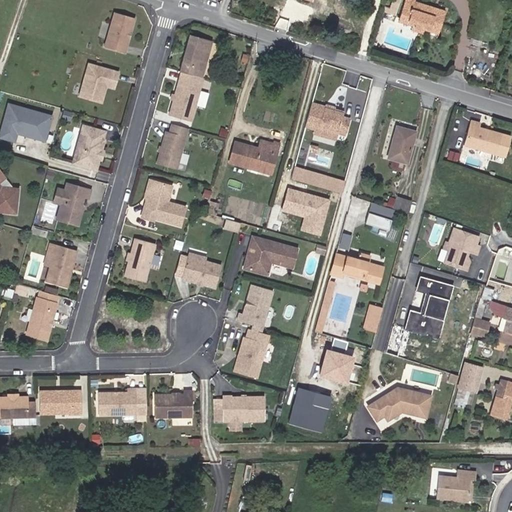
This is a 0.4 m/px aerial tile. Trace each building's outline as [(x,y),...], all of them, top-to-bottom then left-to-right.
[(396,15),(401,0),(393,0),(391,8),(387,6),(385,11),(396,15)] [(438,33),(445,11),(415,2),(415,0),(406,0),(400,21),(414,26),(413,29),(423,32),(424,28),(438,33)] [(137,19),(117,13),(105,49),(125,55),(130,40),(129,38),(130,35),(133,34),(137,19)] [(211,41),(189,36),(184,52),(186,52),(185,56),(183,55),(179,72),(181,73),(201,78),(211,41)] [(119,75),(89,66),(79,100),(101,106),(105,94),(103,91),(104,89),(114,92),(119,75)] [(201,78),(181,73),(169,116),(190,122),(202,79),(201,78)] [(52,115),(7,102),(0,128),(0,137),(15,142),(18,134),(44,141),(52,115)] [(325,110),(312,106),(306,126),(318,130),(339,136),(340,132),(348,134),(352,121),(344,119),(345,116),(325,110)] [(326,106),(325,110),(345,116),(346,113),(336,110),(336,108),(326,106)] [(480,127),(481,123),(471,120),(463,145),(504,157),(510,136),(480,127)] [(169,133),(165,132),(156,165),(170,169),(174,166),(177,167),(188,129),(171,125),(169,133)] [(408,163),(416,132),(397,127),(388,158),(392,159),(405,163),(406,163),(408,163)] [(104,136),(82,129),(79,137),(86,139),(81,158),(74,156),(71,167),(95,174),(98,164),(96,162),(98,155),(101,154),(104,144),(102,143),(104,136)] [(339,136),(318,130),(316,137),(337,142),(339,136)] [(236,141),(230,161),(247,166),(248,163),(264,168),(269,151),(276,153),(278,145),(261,140),(259,148),(236,141)] [(405,163),(392,159),(390,166),(403,170),(405,163)] [(343,180),(294,166),(291,177),(340,192),(343,180)] [(0,189),(0,182),(4,180),(0,175),(0,212),(15,215),(17,191),(0,189)] [(152,182),(148,198),(149,202),(147,209),(143,208),(141,219),(150,221),(151,219),(179,227),(185,208),(168,203),(172,187),(152,182)] [(90,192),(65,185),(63,191),(60,206),(55,220),(77,226),(81,213),(79,210),(80,208),(82,199),(88,201),(90,192)] [(329,199),(288,187),(281,210),(302,217),(299,229),(319,235),(329,199)] [(60,206),(63,191),(56,189),(52,204),(60,206)] [(212,193),(205,191),(203,198),(211,200),(212,193)] [(398,197),(394,208),(409,213),(412,201),(398,197)] [(211,200),(207,213),(213,215),(217,202),(211,200)] [(387,228),(391,206),(368,202),(364,224),(387,228)] [(446,244),(445,249),(448,250),(444,263),(463,270),(465,263),(466,260),(465,256),(468,254),(477,257),(479,250),(474,249),(478,237),(454,229),(450,245),(446,244)] [(42,238),(43,232),(36,230),(34,236),(42,238)] [(343,232),(338,246),(347,248),(351,234),(343,232)] [(256,238),(252,237),(247,255),(254,257),(255,253),(252,252),(256,238)] [(254,257),(247,255),(244,269),(267,275),(270,262),(293,268),(298,249),(256,238),(252,252),(255,253),(254,257)] [(133,239),(128,256),(131,256),(129,261),(127,261),(122,277),(143,283),(154,245),(133,239)] [(53,254),(49,268),(44,283),(65,289),(69,276),(67,273),(68,270),(71,268),(76,251),(49,243),(47,252),(53,254)] [(327,247),(318,244),(316,252),(325,254),(327,247)] [(53,254),(47,252),(42,266),(49,268),(53,254)] [(206,257),(188,252),(187,256),(205,261),(206,257)] [(358,258),(346,255),(346,257),(337,254),(332,273),(343,276),(344,271),(364,276),(363,278),(379,282),(383,267),(369,263),(371,256),(359,253),(359,254),(358,258)] [(205,261),(187,256),(181,278),(197,282),(202,284),(216,287),(222,265),(205,261)] [(452,287),(418,277),(416,286),(429,289),(421,315),(409,311),(404,330),(437,339),(452,287)] [(330,279),(315,329),(321,331),(336,281),(330,279)] [(272,290),(247,283),(243,298),(247,299),(247,300),(245,306),(243,314),(236,312),(233,320),(253,326),(252,330),(261,333),(272,290)] [(10,306),(14,292),(7,289),(3,304),(10,306)] [(52,322),(56,305),(55,304),(57,297),(39,292),(37,299),(35,299),(26,336),(46,341),(50,328),(48,326),(49,323),(52,322)] [(511,306),(492,301),(490,307),(495,316),(507,320),(511,321),(511,328),(511,333),(511,306)] [(366,329),(376,332),(383,307),(373,304),(366,329)] [(485,336),(489,321),(474,317),(470,332),(485,336)] [(252,330),(248,329),(245,338),(242,337),(237,355),(240,356),(236,373),(255,379),(260,361),(256,360),(261,343),(265,344),(267,335),(261,333),(252,330)] [(265,344),(261,343),(256,360),(260,361),(265,344)] [(240,356),(237,355),(232,372),(236,373),(240,356)] [(464,380),(469,364),(465,363),(460,379),(464,380)] [(464,380),(457,406),(464,408),(465,402),(467,403),(471,390),(477,392),(483,368),(469,364),(464,380)] [(511,400),(511,381),(501,378),(499,385),(497,384),(496,388),(498,389),(491,414),(507,418),(511,401),(511,400)] [(434,391),(402,382),(391,389),(392,390),(390,392),(389,390),(369,402),(377,416),(385,411),(388,417),(402,408),(427,416),(434,391)] [(297,386),(286,423),(319,433),(330,396),(297,386)] [(115,392),(97,392),(98,415),(137,415),(136,388),(127,388),(128,391),(118,392),(118,394),(115,394),(115,392)] [(55,391),(39,391),(40,414),(69,413),(73,409),(73,405),(81,404),(80,390),(60,390),(59,392),(56,392),(55,391)] [(172,394),(153,394),(153,418),(191,418),(191,391),(182,391),(182,394),(179,394),(178,392),(177,392),(177,396),(174,396),(172,394)] [(222,409),(222,423),(227,422),(227,431),(240,431),(239,422),(264,422),(263,397),(245,398),(245,400),(240,400),(240,398),(231,398),(230,396),(222,396),(222,409)] [(35,415),(34,402),(27,403),(27,397),(17,397),(7,397),(0,397),(0,416),(14,416),(14,423),(28,423),(28,416),(35,415)] [(81,413),(81,404),(73,405),(73,409),(69,413),(81,413)] [(222,423),(222,409),(213,409),(213,423),(222,423)] [(433,496),(465,501),(468,479),(471,479),(473,480),(474,472),(454,470),(453,477),(436,475),(433,496)] [(382,493),(380,501),(390,502),(392,494),(382,493)]
